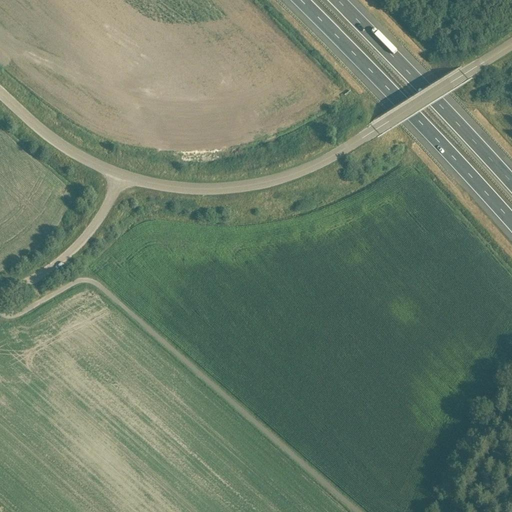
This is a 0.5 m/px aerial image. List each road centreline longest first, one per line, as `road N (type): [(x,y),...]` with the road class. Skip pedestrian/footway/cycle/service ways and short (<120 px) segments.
road 1 (unclassified): [(121,177),(198,190),(305,172),(511,44)]
road 2 (motorway): [(298,0),(511,223)]
road 3 (motorway): [(511,182),(336,0)]
road 4 (unclassified): [(0,294),(58,263),(101,217),(121,177)]
road 5 (unclassified): [(121,177),(35,131),(0,97)]
